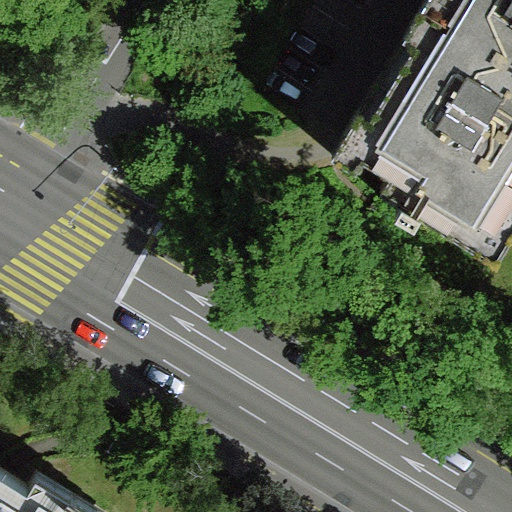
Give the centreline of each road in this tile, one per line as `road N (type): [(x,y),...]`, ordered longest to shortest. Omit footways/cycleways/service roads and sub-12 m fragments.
road 1 (primary): [(16,218),(495,511)]
road 2 (residential): [(16,218),(147,0)]
